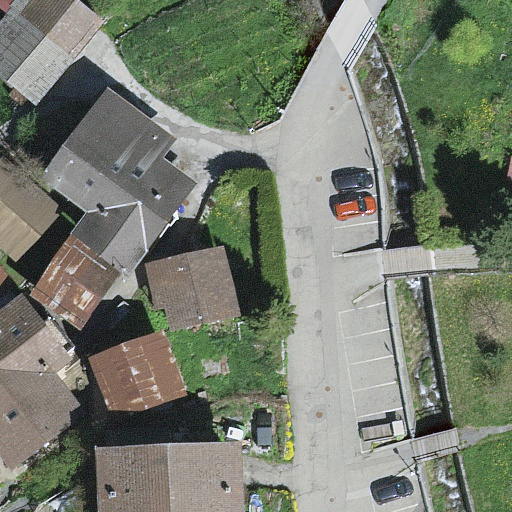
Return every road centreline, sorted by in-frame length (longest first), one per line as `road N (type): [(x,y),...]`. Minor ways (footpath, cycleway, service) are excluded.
road 1 (residential): [(317,511),(292,161),(310,87),(364,0)]
road 2 (track): [(0,137),(33,134),(86,75),(109,82),(165,128),(292,161)]
